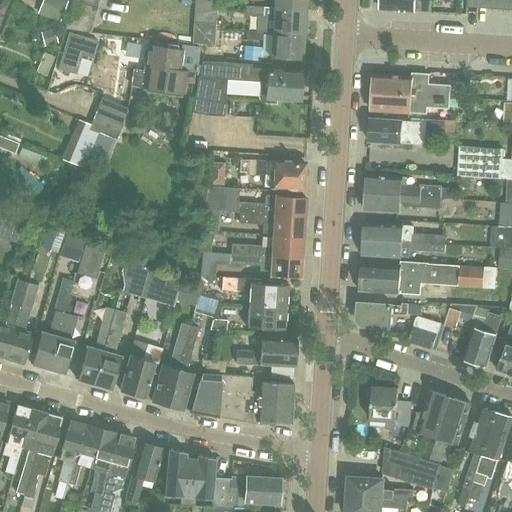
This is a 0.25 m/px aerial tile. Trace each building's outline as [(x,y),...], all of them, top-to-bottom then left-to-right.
[(66,3),(59,0),(43,0),(38,15),(58,23),(66,3)] [(71,0),(68,12),(63,28),(92,32),(100,0),(71,0)] [(194,0),(194,10),(216,12),(217,1),(216,0),(194,0)] [(273,0),(273,7),(305,10),(305,0),(273,0)] [(379,0),(379,9),(430,12),(431,0),(423,0),(379,0)] [(499,0),(499,7),(510,8),(510,0),(499,0)] [(304,35),(305,10),(273,7),(264,7),(247,6),(247,14),(256,15),(256,31),(263,32),(271,32),(304,35)] [(194,10),(193,21),(215,23),(216,12),(194,10)] [(214,42),(215,23),(193,21),(192,41),(214,42)] [(41,33),(45,47),(57,43),(54,30),(41,33)] [(262,40),(263,32),(246,30),(245,39),(262,40)] [(302,59),(304,35),(271,32),(270,57),(302,59)] [(68,33),(57,68),(75,73),(81,54),(92,57),(97,41),(68,33)] [(147,46),(144,65),(193,73),(194,65),(179,63),(181,51),(147,46)] [(260,61),(261,49),(244,47),(243,60),(260,61)] [(43,53),(36,72),(47,77),(54,57),(43,53)] [(224,116),(226,100),(227,79),(255,81),(259,81),(258,97),(262,102),(277,103),(277,98),(300,100),(301,74),(281,73),(281,70),(256,68),(256,66),(200,62),(197,77),(213,80),(207,115),(224,116)] [(193,73),(144,65),(144,70),(133,68),(131,84),(183,92),(185,81),(192,82),(193,73)] [(412,77),(373,74),(372,91),(449,97),(449,89),(436,88),(411,86),(412,77)] [(213,80),(197,77),(191,112),(207,115),(213,80)] [(372,91),(370,109),(408,112),(410,112),(410,104),(448,107),(449,97),(372,91)] [(102,97),(96,112),(122,122),(129,108),(102,97)] [(51,122),(54,115),(46,112),(44,119),(51,122)] [(99,133),(92,150),(89,156),(106,163),(122,122),(96,112),(91,123),(89,128),(99,133)] [(455,119),(437,118),(426,118),(426,121),(401,120),(401,119),(370,118),(368,141),(400,143),(412,143),(413,131),(426,131),(429,131),(455,133),(455,119)] [(91,123),(80,119),(63,160),(84,169),(89,156),(92,150),(99,133),(89,128),(91,123)] [(464,127),(464,131),(467,135),(472,135),(475,132),(475,127),(472,124),(472,121),(467,121),(467,124),(464,127)] [(21,137),(7,131),(5,136),(19,142),(21,137)] [(0,147),(13,153),(18,143),(0,135),(0,147)] [(508,177),(507,180),(511,179),(511,158),(503,158),(503,148),(459,145),(457,173),(508,177)] [(18,157),(24,159),(27,150),(21,148),(18,157)] [(307,176),(307,169),(304,165),(305,162),(255,159),(254,175),(264,175),(263,186),(302,189),(303,178),(307,176)] [(222,185),(223,164),(211,163),(210,184),(222,185)] [(22,166),(9,178),(30,200),(43,188),(22,166)] [(408,177),(402,177),(366,175),(365,191),(429,197),(440,198),(449,198),(449,188),(442,187),(442,185),(421,184),(421,189),(407,188),(408,177)] [(203,209),(214,210),(225,211),(226,188),(205,186),(203,209)] [(429,197),(365,191),(364,209),(400,212),(400,203),(403,203),(403,206),(440,208),(440,198),(429,197)] [(305,198),(274,196),(264,195),(263,204),(237,202),(237,211),(304,216),(305,198)] [(511,202),(506,202),(501,202),(499,226),(506,226),(511,226),(511,202)] [(212,230),(214,210),(203,209),(202,229),(212,230)] [(303,237),(304,216),(237,211),(237,212),(239,212),(239,221),(262,222),(261,234),(303,237)] [(363,222),(362,239),(446,244),(447,236),(413,233),(414,225),(363,222)] [(48,227),(42,247),(57,252),(63,232),(48,227)] [(203,231),(202,251),(210,251),(212,232),(203,231)] [(66,233),(61,246),(58,256),(78,262),(85,238),(66,233)] [(229,253),(301,258),(303,237),(261,234),(260,245),(231,243),(230,253),(229,253)] [(446,252),(446,244),(362,239),(361,254),(409,257),(409,250),(446,252)] [(95,278),(102,256),(104,248),(85,242),(76,273),(95,278)] [(511,247),(505,247),(500,247),(498,268),(511,268),(511,247)] [(300,277),(301,258),(229,253),(228,263),(259,265),(258,275),(300,277)] [(141,298),(149,267),(135,260),(126,294),(141,298)] [(394,292),(398,293),(419,294),(420,285),(488,289),(495,290),(496,272),(497,268),(428,263),(401,261),(400,266),(360,263),(358,290),(385,292),(394,292)] [(165,274),(149,267),(141,298),(157,303),(165,274)] [(188,285),(199,290),(199,276),(188,276),(188,285)] [(199,276),(199,290),(205,293),(205,287),(206,287),(206,283),(209,283),(210,276),(199,276)] [(249,306),(286,309),(288,286),(258,284),(258,280),(222,277),(221,289),(242,291),(242,287),(250,288),(249,306)] [(35,367),(46,370),(63,312),(73,281),(63,278),(49,326),(53,332),(52,335),(40,331),(31,364),(33,365),(35,367)] [(28,282),(17,279),(16,279),(9,304),(10,304),(4,326),(0,324),(0,357),(5,359),(28,282)] [(38,285),(28,282),(5,359),(23,364),(32,334),(23,331),(30,308),(32,309),(38,285)] [(219,299),(205,293),(199,290),(193,312),(214,318),(219,299)] [(358,302),(357,319),(361,325),(389,327),(390,314),(406,315),(408,313),(408,303),(402,303),(402,306),(358,302)] [(450,305),(444,325),(456,328),(459,318),(472,322),(475,328),(464,359),(485,366),(501,317),(488,313),(490,309),(475,307),(450,305)] [(86,346),(77,379),(94,384),(108,335),(115,309),(105,306),(96,341),(96,349),(86,346)] [(284,330),(286,309),(249,306),(247,327),(284,330)] [(108,335),(94,384),(111,389),(120,355),(119,355),(120,351),(116,350),(127,312),(115,309),(108,335)] [(77,316),(72,315),(63,312),(46,370),(59,374),(61,373),(64,373),(73,340),(71,340),(77,316)] [(212,319),(212,329),(226,330),(226,320),(212,319)] [(413,325),(408,341),(432,348),(440,323),(427,319),(424,329),(413,325)] [(167,405),(189,326),(182,323),(169,367),(161,365),(151,401),(167,405)] [(186,372),(193,349),(199,328),(189,326),(167,405),(183,410),(193,374),(186,372)] [(497,370),(511,374),(511,326),(511,327),(507,342),(506,341),(497,370)] [(120,389),(132,392),(145,396),(154,362),(144,360),(149,344),(147,343),(149,335),(135,332),(120,389)] [(294,367),(296,339),(262,337),(261,352),(237,350),(236,359),(236,364),(240,364),(270,366),(293,367),(294,367)] [(255,371),(255,377),(269,378),(292,379),(293,367),(270,366),(269,372),(255,371)] [(294,384),(259,381),(258,391),(251,390),(252,377),(219,374),(204,373),(201,372),(190,411),(254,423),(257,421),(258,421),(258,424),(267,425),(267,422),(291,424),(294,384)] [(369,419),(386,421),(386,428),(392,428),(396,426),(409,427),(410,423),(412,401),(398,400),(399,388),(372,386),(369,419)] [(419,454),(430,457),(450,396),(430,390),(422,412),(418,410),(412,429),(426,434),(419,454)] [(450,396),(430,457),(440,461),(447,441),(457,444),(470,403),(450,396)] [(0,431),(8,402),(0,399),(0,431)] [(21,447),(31,408),(20,405),(15,404),(5,442),(2,454),(9,455),(4,471),(8,472),(14,474),(15,470),(21,447)] [(472,488),(496,412),(478,406),(465,448),(474,451),(463,485),(472,488)] [(45,412),(31,408),(21,447),(28,449),(22,471),(16,493),(23,495),(45,412)] [(45,412),(23,495),(31,497),(38,475),(44,476),(50,455),(61,416),(45,412)] [(511,416),(496,412),(472,488),(469,497),(479,500),(483,486),(485,486),(488,476),(491,478),(497,458),(499,459),(511,416)] [(62,500),(67,483),(83,423),(68,419),(58,457),(63,459),(57,481),(59,481),(55,498),(62,500)] [(81,464),(91,467),(101,428),(83,423),(67,483),(75,485),(81,464)] [(119,433),(101,428),(91,467),(94,468),(93,478),(90,490),(95,491),(91,507),(98,509),(102,493),(119,433)] [(134,437),(119,433),(102,493),(98,509),(98,510),(105,511),(108,511),(113,495),(110,494),(110,493),(120,488),(134,437)] [(147,441),(141,439),(123,503),(134,506),(142,478),(153,481),(162,447),(158,446),(156,443),(151,442),(149,444),(146,443),(147,441)] [(511,485),(511,444),(500,481),(504,482),(511,485)] [(384,460),(436,476),(439,465),(385,448),(384,460)] [(212,499),(214,478),(215,459),(196,455),(195,458),(185,457),(186,453),(167,449),(163,495),(180,496),(194,497),(212,499)] [(436,476),(384,460),(383,472),(432,488),(436,476)] [(432,488),(433,488),(446,492),(453,470),(439,465),(436,476),(432,488)] [(246,501),(278,503),(278,491),(283,491),(283,481),(279,481),(279,477),(246,475),(245,489),(231,488),(231,479),(214,478),(212,499),(211,506),(245,509),(246,501)] [(348,489),(348,496),(413,500),(413,490),(382,487),(383,478),(349,476),(349,478),(346,480),(346,487),(348,489)] [(504,482),(500,494),(511,497),(511,485),(504,482)] [(442,508),(446,492),(433,488),(430,505),(442,508)] [(180,496),(180,504),(192,505),(194,505),(194,497),(180,496)] [(381,511),(381,507),(403,509),(407,509),(408,502),(412,503),(413,500),(348,496),(347,501),(345,503),(344,511),(345,511),(381,511)]
